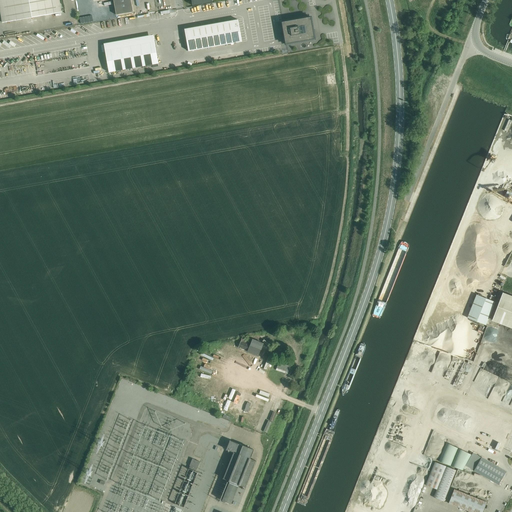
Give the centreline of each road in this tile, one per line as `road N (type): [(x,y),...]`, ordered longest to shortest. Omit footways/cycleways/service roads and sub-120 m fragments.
road 1 (primary): [(282,511),(370,285),(391,205),(400,101),(389,0)]
road 2 (unclassified): [(404,207),(473,40)]
road 3 (track): [(347,153),(345,70),(332,0)]
